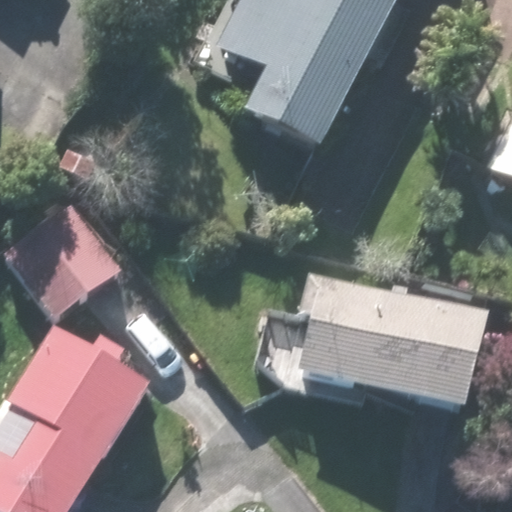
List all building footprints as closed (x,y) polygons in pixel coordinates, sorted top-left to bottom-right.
[(241,0),(244,1),(207,69),(257,96),(234,138),(308,178),(404,0),(241,0)] [(511,128),(482,185),(511,200),(511,128)] [(0,264),(0,267),(49,336),(119,286),(68,215),(0,264)] [(279,387),(454,436),(481,337),(307,288),(279,387)] [(0,511),(74,511),(144,399),(46,340),(0,415),(0,511)]
